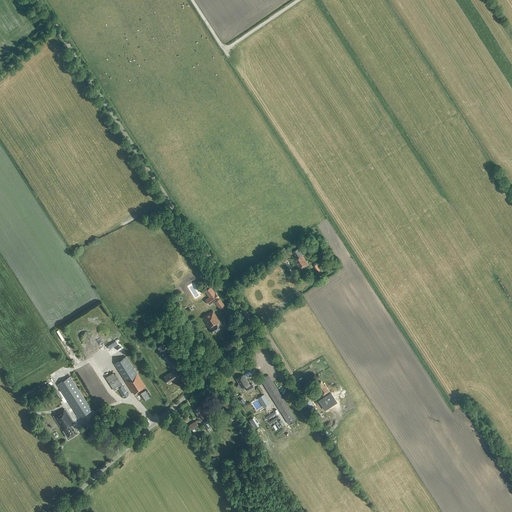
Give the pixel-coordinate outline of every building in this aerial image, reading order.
[(308,265),(302,255),(304,254),(306,253),(305,251),(304,252),(303,251),(301,252),(299,248),(297,249),(293,252),(296,256),(293,258),(300,270),(308,265)] [(219,297),(215,293),(215,292),(214,292),(210,287),(204,291),(209,297),(205,300),(209,305),(219,297)] [(214,302),(220,310),(225,306),(219,298),(214,302)] [(202,317),(212,333),(219,328),(217,324),(220,322),(213,311),(202,317)] [(166,361),(173,357),(164,343),(157,348),(166,361)] [(137,373),(135,370),(127,358),(115,365),(125,381),(134,394),(140,390),(141,392),(139,393),(144,400),(151,395),(146,389),(145,389),(144,388),(145,387),(137,373)] [(265,362),(261,364),(266,373),(271,370),(265,362)] [(178,377),(174,370),(164,377),(166,381),(166,382),(167,382),(168,384),(178,377)] [(125,398),(128,395),(122,386),(115,373),(114,374),(113,373),(106,377),(114,391),(118,388),(125,398)] [(236,379),(239,384),(238,385),(237,385),(237,386),(237,387),(238,388),(239,388),(240,388),(241,387),(242,388),(245,386),(246,387),(249,392),(254,388),(252,384),(248,386),(247,384),(249,383),(245,377),(245,378),(243,375),(236,379)] [(297,423),(295,419),(296,419),(268,375),(260,380),(288,424),(288,423),(291,427),(297,423)] [(79,418),(92,410),(70,376),(57,384),(79,418)] [(323,395),(329,391),(325,385),(324,386),(321,381),(316,384),(323,395)] [(263,407),(265,406),(269,404),(264,394),(258,398),(263,407)] [(303,397),(307,403),(305,404),(310,411),(311,410),(310,408),(313,405),(312,404),(313,404),(306,394),(303,397)] [(221,401),(226,410),(232,406),(226,398),(221,401)] [(208,419),(207,417),(208,416),(204,411),(203,411),(200,406),(194,410),(197,415),(196,416),(200,421),(202,420),(203,422),(206,427),(214,421),(211,417),(208,419)] [(73,434),(69,427),(74,424),(64,408),(53,416),(67,438),(67,437),(68,437),(69,437),(69,436),(73,434)] [(249,433),(244,437),(249,444),(254,441),(249,433)]
